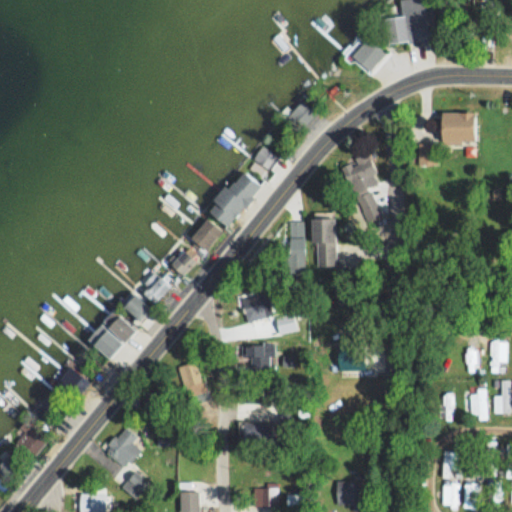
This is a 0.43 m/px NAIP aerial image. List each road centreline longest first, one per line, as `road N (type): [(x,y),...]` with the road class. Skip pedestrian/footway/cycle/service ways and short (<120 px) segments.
road 1 (tertiary): [(20,511),(338,128),(430,74),(511,76)]
road 2 (residential): [(392,92),(398,511)]
road 3 (residential): [(226,511),(210,315),(198,297)]
